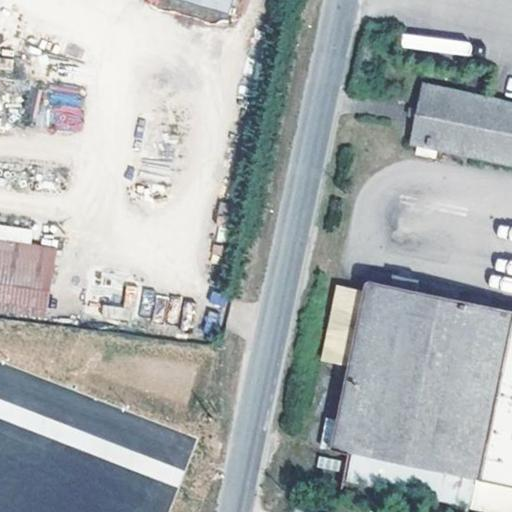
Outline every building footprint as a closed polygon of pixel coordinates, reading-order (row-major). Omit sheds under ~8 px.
[(179,0),(231,14),(234,0),(179,0)] [(511,99),(423,81),(408,141),(412,142),(410,154),(432,159),(434,148),(511,164),(511,99)] [(58,248),(0,238),(0,308),(47,316),(58,248)] [(511,299),(367,269),(363,289),(340,285),(324,363),(347,368),(337,422),(332,448),(347,452),(342,480),(468,507),(474,479),(511,487),(511,299)] [(0,499),(13,501),(67,397),(0,362),(0,499)]
